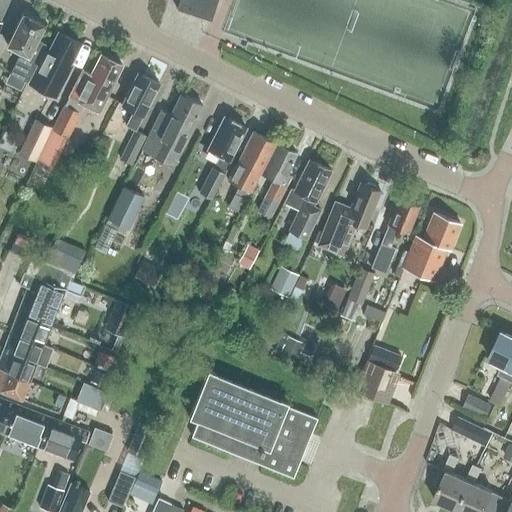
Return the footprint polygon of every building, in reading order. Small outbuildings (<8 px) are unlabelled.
[(179,0),(176,9),(211,20),(217,0),(179,0)] [(36,39),(43,25),(22,14),(6,45),(20,52),(10,73),(27,82),(45,44),(36,39)] [(69,64),(80,43),(58,32),(47,52),(44,51),(28,83),(55,96),(71,65),(69,64)] [(98,113),(122,65),(100,54),(90,74),(82,70),(52,130),(67,138),(83,105),(98,113)] [(143,116),(159,84),(137,72),(121,105),(133,111),(125,125),(133,129),(118,159),(130,165),(144,135),(134,130),(142,115),(143,116)] [(173,164),(202,105),(180,94),(170,114),(160,110),(142,149),(173,164)] [(229,159),(245,127),(223,116),(207,148),(220,155),(214,167),(212,167),(199,193),(210,199),(230,160),(229,159)] [(51,127),(33,118),(17,153),(34,161),(51,127)] [(240,212),(275,142),(252,131),(227,180),(239,186),(228,207),(240,212)] [(286,172),(296,153),(277,143),(261,173),(273,180),(258,210),(270,216),(291,175),(286,172)] [(314,206),(331,170),(308,159),(294,189),(291,188),(284,202),(299,210),(289,230),(306,238),(320,209),(314,206)] [(364,228),(380,190),(361,182),(350,208),(334,202),(323,229),(324,230),(318,244),(342,254),(354,224),(364,228)] [(142,196),(122,186),(106,219),(126,229),(142,196)] [(407,233),(418,206),(399,198),(370,267),(383,273),(394,248),(390,246),(397,229),(407,233)] [(409,250),(402,267),(425,277),(436,281),(449,249),(460,223),(433,212),(423,238),(415,235),(409,250)] [(258,250),(246,243),(235,263),(247,269),(258,250)] [(74,274),(84,249),(75,246),(65,270),(74,274)] [(160,270),(140,260),(132,276),(152,286),(160,270)] [(297,274),(279,265),(268,288),(286,297),(297,274)] [(372,273),(359,267),(346,298),(359,304),(372,273)] [(77,302),(83,286),(59,278),(57,285),(23,272),(18,285),(27,288),(17,313),(50,326),(61,296),(77,302)] [(299,275),(293,286),(302,290),(307,279),(299,275)] [(345,289),(331,283),(321,305),(335,311),(345,289)] [(167,296),(162,310),(184,319),(188,309),(189,305),(167,296)] [(43,344),(50,326),(17,313),(10,332),(43,344)] [(46,366),(53,348),(43,344),(10,332),(3,350),(36,362),(46,366)] [(511,336),(502,332),(489,358),(500,364),(496,374),(499,376),(493,388),(505,393),(511,381),(506,378),(511,365),(511,336)] [(301,342),(287,336),(279,355),(293,361),(301,342)] [(0,369),(29,381),(36,362),(3,350),(0,358),(0,369)] [(114,357),(98,350),(93,363),(109,369),(114,357)] [(389,350),(382,367),(395,372),(401,355),(389,350)] [(365,362),(354,389),(384,401),(394,374),(365,362)] [(108,374),(93,368),(88,381),(103,387),(108,374)] [(0,391),(21,400),(29,381),(0,369),(0,391)] [(293,478),(317,418),(286,405),(288,402),(207,370),(188,418),(197,421),(191,437),(293,478)] [(493,388),(487,400),(494,403),(499,406),(505,393),(493,388)] [(491,404),(468,393),(461,407),(485,418),(491,404)] [(0,431),(5,433),(16,404),(0,398),(0,431)] [(38,446),(49,417),(16,404),(5,433),(38,446)] [(483,429),(457,415),(450,428),(476,442),(483,429)] [(85,442),(88,432),(49,417),(38,446),(72,459),(79,440),(85,442)] [(155,428),(138,421),(125,452),(142,459),(155,428)] [(98,422),(91,437),(109,445),(115,429),(98,422)] [(511,442),(508,441),(501,456),(511,461),(511,442)] [(469,480),(466,479),(452,473),(458,458),(450,454),(443,470),(445,471),(433,499),(456,509),(469,480)] [(462,511),(482,511),(492,491),(474,483),(481,468),(472,464),(466,479),(469,480),(456,509),(462,511)] [(133,477),(118,470),(106,500),(121,507),(133,477)] [(160,480),(138,470),(131,484),(154,495),(160,480)] [(80,511),(89,491),(71,483),(58,511),(80,511)] [(38,508),(50,511),(54,511),(63,491),(47,485),(38,508)] [(167,511),(171,504),(158,498),(151,511),(167,511)] [(9,511),(12,508),(0,503),(0,504),(0,511),(9,511)]
